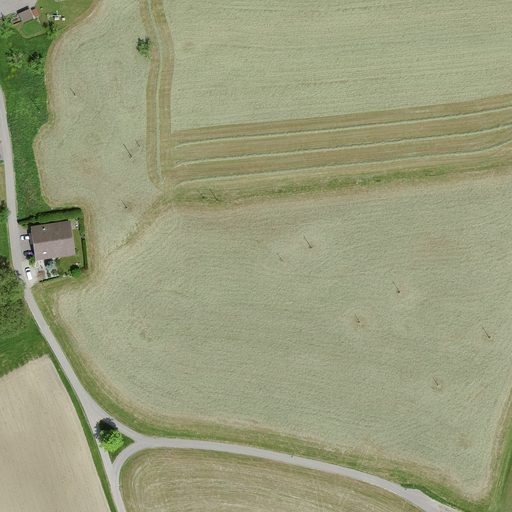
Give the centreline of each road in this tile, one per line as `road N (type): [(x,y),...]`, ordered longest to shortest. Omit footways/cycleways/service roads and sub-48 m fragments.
road 1 (unclassified): [(432,511),(358,476),(149,442)]
road 2 (unclassified): [(84,401),(13,266),(0,140)]
